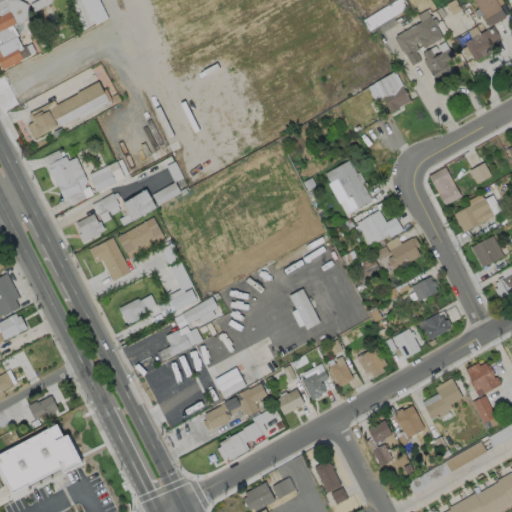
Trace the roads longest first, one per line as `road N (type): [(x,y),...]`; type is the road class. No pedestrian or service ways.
road 1 (residential): [(511,321),(340,425),(182,506)]
road 2 (primary): [(182,506),(76,295)]
road 3 (primary): [(3,211),(104,411)]
road 4 (residential): [(488,335),(407,164)]
